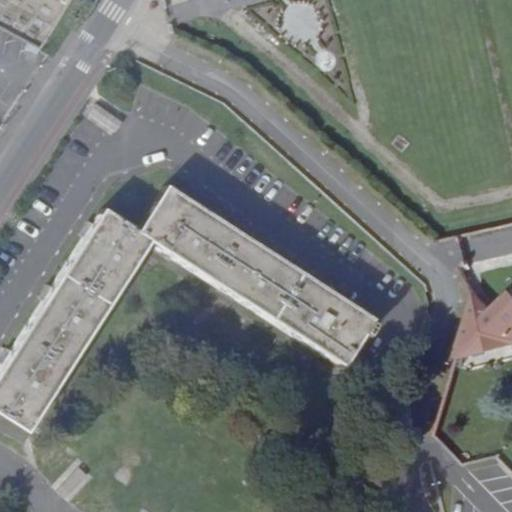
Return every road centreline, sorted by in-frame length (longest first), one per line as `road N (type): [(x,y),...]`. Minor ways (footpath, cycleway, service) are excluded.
road 1 (residential): [(102,26),(244,104),(429,269),(442,301),(399,465),(412,511)]
road 2 (residential): [(0,181),(102,26)]
